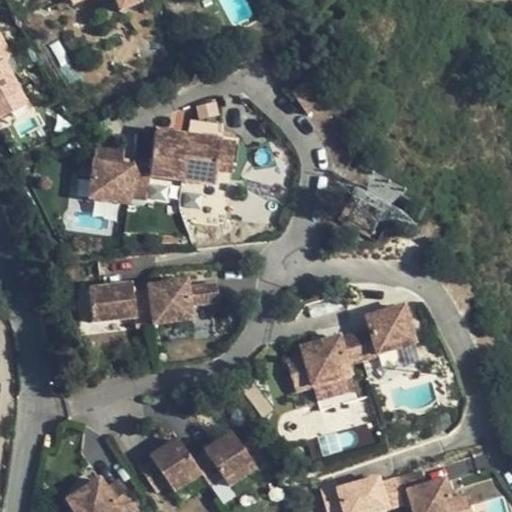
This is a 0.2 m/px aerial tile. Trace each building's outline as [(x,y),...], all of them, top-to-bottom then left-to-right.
[(280,0),(260,0),(265,15),(283,9),(280,0)] [(0,118),(28,104),(5,59),(0,61),(0,118)] [(314,76),(295,84),(307,110),(325,101),(314,76)] [(0,127),(31,111),(28,104),(0,118),(0,127)] [(219,133),(220,121),(189,120),(188,132),(219,133)] [(147,159),(128,157),(128,163),(125,185),(143,188),(144,177),(178,181),(183,136),(150,132),(147,159)] [(216,140),(183,136),(178,181),(210,185),(212,170),(216,140)] [(230,142),(216,140),(212,170),(227,172),(230,142)] [(118,152),(90,149),(83,201),(111,204),(123,205),(123,198),(125,185),(128,163),(117,162),(118,152)] [(176,192),(178,181),(144,177),(143,188),(125,185),(123,198),(142,200),(142,195),(151,189),(176,192)] [(209,196),(210,185),(178,181),(176,192),(209,196)] [(111,204),(83,201),(82,212),(110,215),(111,204)] [(184,281),(145,287),(151,326),(190,320),(188,305),(185,288),(184,281)] [(215,284),(185,288),(188,305),(217,301),(215,284)] [(128,286),(85,292),(90,325),(117,321),(132,318),(134,328),(151,326),(145,287),(128,290),(128,286)] [(369,327),(354,332),(362,358),(414,342),(403,305),(377,313),(380,319),(368,323),(369,327)] [(377,313),(366,316),(368,323),(380,319),(377,313)] [(117,321),(90,325),(91,336),(118,332),(117,321)] [(303,354),(285,360),(295,391),(313,386),(317,400),(355,389),(346,363),(362,358),(354,332),(338,337),(340,343),(328,347),(326,340),(301,348),(303,354)] [(338,337),(326,340),(328,347),(340,343),(338,337)] [(355,389),(317,400),(320,410),(357,398),(355,389)] [(233,434),(206,453),(221,475),(230,488),(257,469),(233,434)] [(179,440),(151,459),(169,485),(175,494),(203,475),(193,461),(179,440)] [(206,453),(193,461),(203,475),(209,484),(221,475),(206,453)] [(151,459),(139,467),(157,493),(169,485),(151,459)] [(390,464),(375,468),(377,476),(392,471),(390,464)] [(257,469),(230,488),(236,497),(263,478),(257,469)] [(424,469),(397,477),(405,502),(412,500),(416,511),(472,511),(466,492),(451,497),(448,486),(436,490),(433,483),(429,484),(424,469)] [(337,483),(322,488),(329,511),(344,511),(346,511),(371,511),(405,502),(397,477),(395,470),(392,471),(377,476),(339,488),(337,483)] [(203,475),(175,494),(182,503),(209,484),(203,475)] [(445,479),(433,483),(436,490),(448,486),(445,479)] [(74,511),(125,511),(136,505),(121,482),(108,491),(101,481),(69,503),(74,511)]
